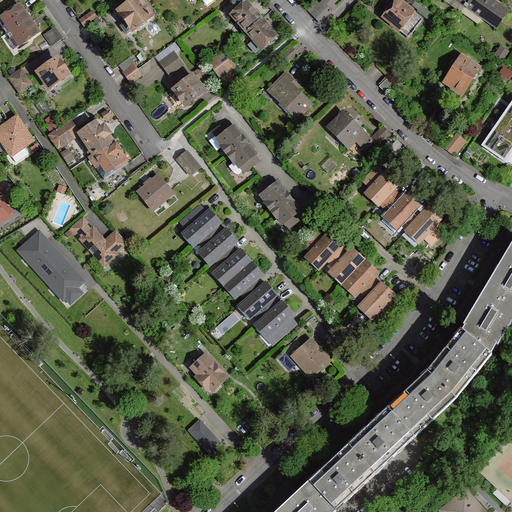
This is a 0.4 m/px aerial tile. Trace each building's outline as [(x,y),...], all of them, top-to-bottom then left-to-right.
[(151,17),(139,0),(135,0),(120,12),(134,30),(151,17)] [(228,20),(233,16),(247,4),(243,0),(234,0),(220,11),(228,20)] [(338,0),(325,0),(322,3),(325,5),(332,12),(337,6),(335,4),(338,0)] [(398,0),(397,0),(384,17),(400,31),(415,13),(398,0)] [(444,0),(462,12),(466,6),(470,0),(444,0)] [(491,0),(470,0),(466,6),(497,28),(508,12),(491,0)] [(315,14),(322,8),(317,3),(309,11),(314,16),(315,14)] [(247,4),(233,16),(248,32),(262,21),(247,4)] [(8,33),(29,19),(20,5),(2,17),(6,24),(5,28),(8,33)] [(332,12),(325,5),(322,8),(315,14),(322,21),(332,12)] [(97,17),(93,11),(84,18),(88,24),(97,17)] [(423,20),(415,13),(400,31),(409,38),(423,20)] [(29,19),(8,33),(11,39),(16,38),(21,45),(39,33),(29,19)] [(262,21),(248,32),(263,49),(276,38),(262,21)] [(48,41),(60,33),(55,27),(44,35),(48,41)] [(63,38),(60,33),(48,41),(52,46),(63,39),(63,38)] [(300,55),(293,48),(283,57),(289,64),(300,55)] [(225,52),(209,64),(221,78),(236,67),(225,52)] [(175,53),(161,64),(170,75),(184,65),(175,53)] [(135,63),(131,57),(119,66),(124,72),(133,65),(135,63)] [(461,59),(448,78),(456,84),(452,91),(462,97),(479,70),(461,59)] [(57,60),(39,73),(49,88),(68,75),(57,60)] [(137,70),(133,65),(124,72),(128,77),(137,70)] [(22,70),(10,78),(20,94),(33,85),(22,70)] [(142,76),(137,70),(128,77),(132,83),(142,76)] [(293,82),(286,75),(274,87),(281,94),(277,98),(297,118),(311,104),(290,85),(293,82)] [(193,77),(176,91),(186,105),(204,91),(193,77)] [(396,84),(390,78),(381,87),(387,93),(396,84)] [(345,113),(329,128),(347,146),(354,140),(356,141),(364,133),(345,113)] [(511,116),(507,113),(494,131),(511,143),(511,116)] [(17,117),(0,129),(0,139),(11,156),(33,141),(17,117)] [(67,121),(64,118),(48,129),(51,133),(67,121)] [(221,127),(219,128),(224,135),(234,127),(229,120),(221,127)] [(68,122),(49,135),(58,149),(77,135),(68,122)] [(100,132),(95,125),(81,135),(111,177),(124,167),(133,161),(117,138),(108,144),(104,137),(108,134),(104,129),(100,132)] [(224,135),(218,140),(223,147),(222,148),(228,155),(245,141),(234,127),(224,135)] [(213,133),(218,140),(224,135),(219,128),(213,133)] [(384,128),(380,132),(386,138),(390,134),(384,128)] [(511,143),(494,131),(483,146),(508,163),(511,156),(511,143)] [(380,132),(371,140),(374,144),(376,147),(386,138),(380,132)] [(371,140),(364,133),(356,141),(366,152),(374,144),(371,140)] [(386,138),(376,147),(382,153),(392,143),(386,138)] [(459,144),(453,140),(446,149),(452,153),(459,144)] [(256,155),(245,141),(228,155),(233,162),(234,161),(236,162),(240,168),(246,163),(256,155)] [(72,158),(69,152),(64,155),(67,162),(72,158)] [(191,175),(200,168),(187,153),(178,160),(191,175)] [(246,163),(251,169),(261,161),(256,155),(246,163)] [(239,175),(243,172),(240,168),(236,162),(229,167),(234,173),(236,174),(239,175)] [(251,169),(246,163),(240,168),(243,172),(245,174),(251,169)] [(375,175),(380,169),(377,166),(362,181),(371,189),(380,179),(375,175)] [(124,167),(111,177),(118,186),(131,176),(124,167)] [(255,174),(251,169),(245,174),(249,179),(255,174)] [(380,179),(385,174),(380,169),(375,175),(380,179)] [(371,189),(365,195),(378,207),(380,204),(394,189),(402,181),(389,170),(385,174),(380,179),(371,189)] [(202,173),(192,180),(201,191),(210,184),(202,173)] [(158,175),(139,192),(152,208),(172,192),(158,175)] [(273,177),(264,185),(268,191),(279,183),(273,177)] [(289,197),(279,183),(268,191),(262,196),(267,203),(266,204),(272,211),(289,197)] [(262,196),(268,191),(264,185),(257,190),(262,196)] [(404,198),(394,189),(380,204),(390,213),(404,198)] [(390,213),(384,219),(396,231),(402,225),(417,209),(420,205),(408,194),(404,198),(390,213)] [(289,197),(272,211),(277,218),(278,217),(284,224),(290,219),(300,211),(289,197)] [(188,231),(207,213),(201,206),(181,223),(188,231)] [(408,230),(406,233),(418,244),(424,238),(438,223),(442,219),(429,207),(422,215),(408,230)] [(422,215),(417,209),(402,225),(408,230),(422,215)] [(188,231),(183,236),(193,247),(199,242),(218,226),(221,223),(211,210),(207,213),(188,231)] [(290,219),(295,225),(305,217),(300,211),(290,219)] [(83,218),(71,228),(75,233),(77,231),(83,238),(81,239),(104,266),(116,255),(115,254),(126,244),(116,233),(106,242),(93,228),(91,230),(86,224),(88,223),(83,218)] [(295,225),(290,219),(284,224),(289,230),(295,225)] [(445,230),(438,223),(424,238),(432,245),(445,230)] [(223,232),(218,226),(199,242),(205,249),(223,232)] [(205,249),(199,254),(210,266),(215,261),(233,246),(238,241),(227,229),(223,232),(205,249)] [(63,302),(66,300),(70,305),(84,293),(80,287),(86,282),(39,230),(16,250),(63,302)] [(312,252),(325,238),(318,231),(304,246),(312,252)] [(312,252),(306,259),(318,270),(328,261),(341,246),(342,245),(329,234),(325,238),(312,252)] [(511,245),(484,291),(511,307),(511,245)] [(239,253),(233,246),(215,261),(221,268),(239,253)] [(349,253),(341,246),(328,261),(335,268),(349,253)] [(335,268),(329,274),(342,286),(366,260),(354,248),(349,253),(335,268)] [(221,268),(213,275),(224,287),(252,262),(242,250),(239,253),(221,268)] [(366,260),(342,286),(355,298),(361,291),(375,277),(379,272),(366,260)] [(252,262),(224,287),(235,299),(240,294),(257,279),(263,274),(252,262)] [(382,284),(375,277),(361,291),(368,299),(382,284)] [(264,286),(257,279),(240,294),(247,301),(264,286)] [(247,301),(239,307),(249,319),(255,315),(274,298),(278,295),(267,283),(264,286),(247,301)] [(368,299),(359,309),(371,320),(377,314),(391,299),(395,294),(383,283),(382,284),(368,299)] [(465,327),(462,331),(491,354),(496,346),(498,347),(511,323),(511,307),(484,291),(464,326),(465,327)] [(280,305),(274,298),(255,315),(261,322),(280,305)] [(398,306),(391,299),(377,314),(385,321),(398,306)] [(261,322),(255,327),(265,338),(271,334),(290,317),(294,314),(283,302),(280,305),(261,322)] [(297,325),(290,317),(271,334),(278,341),(297,325)] [(461,330),(427,372),(456,399),(492,355),(491,354),(462,331),(461,330)] [(330,363),(310,340),(293,355),(299,362),(301,360),(316,376),(330,363)] [(226,378),(205,356),(193,367),(205,380),(202,384),(207,389),(212,385),(216,388),(226,378)] [(427,372),(388,408),(415,438),(456,399),(427,372)] [(388,408),(348,445),(376,474),(415,438),(388,408)] [(201,419),(188,431),(214,459),(227,448),(201,419)] [(348,445),(309,482),(336,511),(376,474),(348,445)] [(276,511),(335,511),(336,511),(309,482),(276,511)] [(483,511),(466,492),(443,511),(483,511)]
